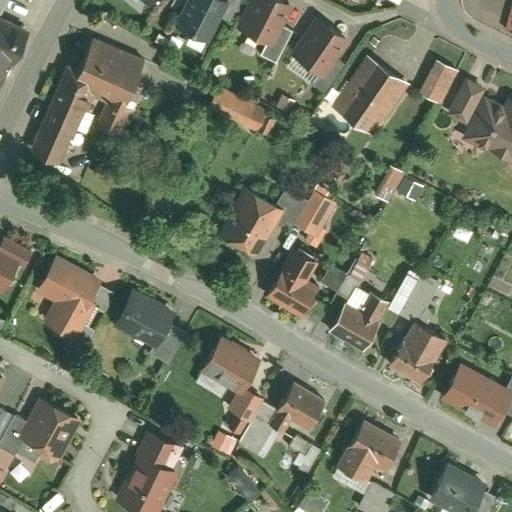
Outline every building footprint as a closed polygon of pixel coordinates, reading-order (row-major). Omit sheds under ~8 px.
[(133,0),(146,11),(154,0),(133,0)] [(215,0),(188,0),(175,27),(206,42),(218,18),(225,4),(215,0)] [(215,0),(225,4),(218,18),(226,23),(235,0),(215,0)] [(283,1),(280,0),(248,0),(235,29),(263,42),(273,23),(283,1)] [(346,39),(315,17),(289,53),(320,75),(346,39)] [(0,84),(23,32),(0,21),(0,84)] [(291,32),(273,23),(263,42),(256,57),(275,66),(291,32)] [(72,85),(89,92),(111,101),(125,108),(144,63),(91,41),(78,73),(72,85)] [(409,85),(365,55),(329,108),(372,138),(409,85)] [(456,71),(435,60),(417,94),(438,105),(456,71)] [(78,73),(65,67),(29,151),(58,163),(89,92),(72,85),(78,73)] [(445,115),(467,126),(483,97),(487,88),(465,77),(445,115)] [(220,90),(209,113),(253,134),(264,111),(220,90)] [(467,126),(461,138),(511,164),(511,99),(507,97),(502,107),(483,97),(467,126)] [(125,108),(111,101),(98,130),(113,136),(125,108)] [(399,179),(411,160),(398,153),(387,171),(399,179)] [(424,173),(412,166),(406,177),(418,184),(424,173)] [(291,194),(250,172),(223,220),(264,243),(291,194)] [(322,225),(342,191),(317,177),(309,191),(314,194),(303,213),(322,225)] [(507,229),(511,220),(511,217),(502,212),(496,223),(507,229)] [(8,226),(2,237),(25,249),(31,252),(37,241),(8,226)] [(298,234),(270,280),(308,303),(324,276),(313,269),(324,249),(298,234)] [(0,235),(0,275),(8,280),(25,249),(2,237),(0,235)] [(109,267),(62,242),(42,279),(59,288),(48,309),(78,325),(109,267)] [(424,268),(405,300),(419,308),(420,306),(431,313),(438,301),(430,297),(446,269),(429,259),(424,268)] [(397,289),(394,295),(404,301),(405,300),(424,268),(411,260),(395,288),(397,289)] [(351,289),(334,318),(368,338),(394,295),(397,289),(395,288),(376,277),(365,297),(351,289)] [(135,280),(117,313),(137,323),(154,332),(158,334),(160,335),(173,311),(178,302),(135,280)] [(419,308),(393,352),(426,371),(453,325),(431,313),(420,306),(419,308)] [(190,320),(173,311),(160,335),(158,334),(156,339),(175,349),(190,320)] [(154,332),(137,323),(133,332),(150,341),(154,332)] [(268,347),(229,323),(208,358),(243,379),(246,381),(251,374),(268,347)] [(0,388),(13,365),(0,357),(0,388)] [(459,367),(441,400),(491,427),(499,412),(509,393),(504,391),(459,367)] [(330,388),(299,370),(283,398),(275,412),(287,418),(289,419),(296,407),(307,413),(314,417),(330,388)] [(270,385),(251,374),(246,381),(243,379),(233,395),(242,401),(255,409),(268,389),(270,385)] [(511,382),(509,381),(504,391),(509,393),(499,412),(511,417),(511,414),(511,382)] [(87,406),(45,383),(31,408),(23,423),(27,425),(41,432),(65,446),(87,406)] [(283,398),(268,389),(255,409),(246,424),(243,429),(263,441),(271,446),(287,418),(275,412),(283,398)] [(23,423),(31,408),(19,401),(3,430),(19,439),(20,438),(27,425),(23,423)] [(255,409),(242,401),(233,416),(246,424),(255,409)] [(296,407),(289,419),(300,426),(302,422),(307,413),(296,407)] [(407,429),(368,408),(355,432),(353,431),(342,452),(373,469),(382,452),(392,457),(407,429)] [(184,434),(152,418),(140,442),(142,443),(121,486),(159,505),(184,457),(175,453),(184,434)] [(326,436),(302,422),(300,426),(288,447),(313,461),(326,436)] [(241,432),(228,423),(221,434),(234,442),(241,432)] [(27,425),(20,438),(40,449),(44,442),(41,432),(27,425)] [(0,451),(9,457),(19,439),(3,430),(0,434),(0,451)] [(65,446),(41,432),(44,442),(44,443),(54,448),(65,446)] [(9,457),(0,451),(0,472),(3,474),(9,457)] [(248,499),(262,488),(242,462),(228,473),(248,499)] [(402,480),(378,467),(363,494),(387,507),(402,480)] [(482,485),(445,467),(428,503),(447,511),(469,511),(478,494),(482,485)] [(334,488),(314,477),(304,494),(324,505),(334,488)] [(417,493),(403,487),(397,502),(410,508),(417,493)] [(486,511),(492,500),(478,494),(469,511),(486,511)]
